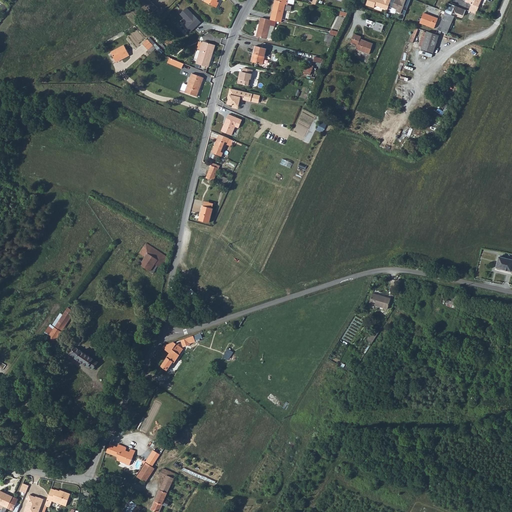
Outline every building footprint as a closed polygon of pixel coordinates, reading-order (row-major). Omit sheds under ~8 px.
[(142,0),(138,3),(150,15),(155,10),(145,0),(142,0)] [(270,17),(281,19),(285,3),(287,4),(287,0),(274,0),(273,6),(272,6),(270,17)] [(390,0),(383,0),(381,0),(367,0),(366,5),(374,8),(375,6),(387,10),(389,6),(390,0)] [(398,0),(390,0),(389,6),(396,9),(395,12),(403,14),(405,10),(401,9),(402,5),(406,7),(409,0),(399,0),(398,0)] [(469,11),(476,14),(479,6),(478,6),(480,0),(465,0),(465,1),(472,3),(469,11)] [(436,30),(442,32),(447,34),(454,17),(450,15),(454,8),(456,13),(464,16),(466,10),(448,2),(444,10),(441,18),(436,30)] [(185,7),(178,14),(186,21),(182,25),(190,32),(200,21),(185,7)] [(430,31),(434,33),(436,30),(441,18),(444,10),(440,8),(436,17),(423,12),(419,22),(432,27),(430,31)] [(154,19),(160,13),(157,11),(152,16),(154,19)] [(260,17),(256,36),(266,38),(269,24),(273,25),(274,25),(275,20),(270,19),(269,19),(260,17)] [(373,32),(380,35),(383,27),(375,24),(373,32)] [(419,48),(421,49),(429,31),(426,30),(419,48)] [(421,49),(427,51),(434,33),(430,31),(429,31),(421,49)] [(348,41),(355,44),(353,48),(365,53),(369,43),(357,38),(359,35),(352,32),(348,41)] [(325,40),(328,41),(327,43),(332,44),(334,35),(326,33),(325,40)] [(427,51),(431,52),(437,38),(438,35),(439,35),(439,34),(434,33),(427,51)] [(148,39),(143,43),(149,49),(153,45),(148,39)] [(197,63),(210,67),(211,62),(210,62),(213,54),(214,55),(218,45),(205,41),(197,63)] [(116,60),(121,57),(122,59),(130,55),(124,45),(111,52),(116,60)] [(250,60),(262,63),(266,48),(254,45),(250,60)] [(168,63),(182,69),(184,63),(170,57),(168,63)] [(311,75),(314,65),(307,63),(304,73),(311,75)] [(238,83),(249,85),(252,70),(243,67),(242,71),(240,71),(238,83)] [(192,73),(186,87),(185,91),(196,96),(199,90),(198,89),(203,77),(193,72),(192,73)] [(261,93),(231,86),(229,93),(230,93),(229,97),(228,102),(233,103),(233,104),(234,105),(237,106),(238,105),(240,97),(241,94),(243,95),(243,97),(254,100),(255,97),(260,98),(261,93)] [(266,108),(259,104),(256,111),(263,114),(266,108)] [(228,114),(221,131),(232,136),(235,127),(238,128),(242,120),(228,114)] [(324,133),(328,124),(321,120),(316,129),(324,133)] [(233,140),(219,134),(217,140),(215,146),(214,146),(211,153),(221,157),(226,144),(230,146),(233,140)] [(210,163),(204,179),(214,182),(219,169),(220,167),(210,163)] [(218,178),(216,183),(227,187),(229,181),(218,178)] [(198,219),(208,223),(214,205),(206,202),(205,206),(203,206),(198,219)] [(152,274),(154,271),(151,269),(154,265),(157,267),(160,269),(167,258),(146,244),(139,255),(145,259),(142,263),(139,261),(137,264),(152,274)] [(496,267),(511,271),(511,268),(511,259),(499,256),(496,267)] [(369,300),(376,303),(376,304),(385,307),(386,307),(389,297),(371,291),(369,300)] [(460,305),(463,295),(448,291),(445,304),(454,307),(455,304),(460,305)] [(45,342),(47,343),(51,346),(72,315),(65,311),(45,342)] [(369,339),(376,327),(375,326),(367,338),(369,339)] [(369,339),(372,341),(380,329),(376,327),(369,339)] [(180,340),(182,346),(192,343),(189,337),(180,340)] [(160,347),(168,353),(160,367),(166,371),(172,362),(173,362),(181,349),(172,342),(160,347)] [(71,356),(92,370),(97,363),(76,348),(73,348),(72,350),(72,352),(73,352),(71,356)] [(223,357),(229,360),(233,352),(227,349),(223,357)] [(158,458),(167,464),(179,445),(170,440),(160,456),(158,458)] [(118,458),(119,462),(129,466),(133,457),(125,454),(126,451),(126,449),(125,447),(118,445),(117,447),(109,444),(105,452),(118,458)] [(146,463),(153,468),(154,465),(158,458),(160,456),(153,452),(146,463)] [(146,465),(137,479),(146,484),(155,470),(146,465)] [(152,509),(159,511),(161,506),(166,508),(168,504),(163,501),(176,475),(162,469),(159,476),(165,479),(152,509)] [(20,491),(26,493),(29,486),(23,484),(20,491)] [(47,501),(52,503),(53,501),(67,506),(71,494),(63,491),(62,492),(57,490),(56,490),(52,488),(47,501)] [(3,492),(0,491),(0,504),(4,507),(3,510),(2,511),(6,511),(8,508),(15,511),(17,511),(21,504),(17,503),(19,499),(3,492)] [(24,511),(39,511),(43,500),(38,498),(37,499),(28,496),(26,500),(27,502),(24,511)]
